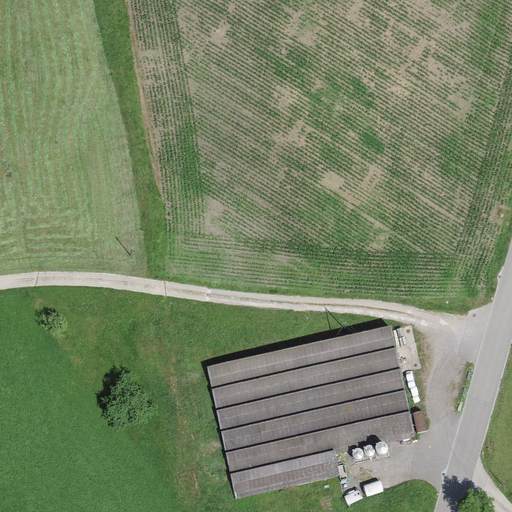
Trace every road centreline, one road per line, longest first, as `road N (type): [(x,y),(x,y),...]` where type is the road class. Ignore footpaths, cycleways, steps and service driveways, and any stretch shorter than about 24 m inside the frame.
road 1 (residential): [(504,325),(47,282),(0,286)]
road 2 (tertiary): [(466,465),(504,325)]
